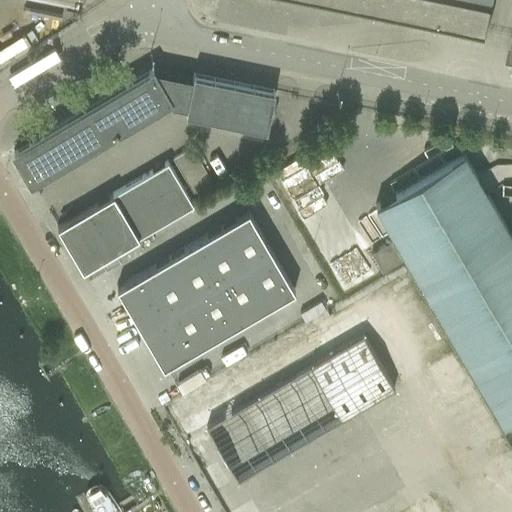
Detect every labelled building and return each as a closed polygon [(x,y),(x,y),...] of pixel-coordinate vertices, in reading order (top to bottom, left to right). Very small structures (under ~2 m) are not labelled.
[(334,0),(365,6),(402,14),(414,16),(488,32),(492,12),(494,0),(334,0)] [(169,100),(153,71),(152,70),(13,152),(30,181),(169,100)] [(192,79),(153,71),(169,100),(171,104),(186,107),(185,113),(187,113),(187,112),(265,128),(265,129),(266,129),(274,90),(273,90),(272,91),(194,75),(195,74),(193,73),(192,79)] [(191,147),(173,158),(193,192),(211,181),(191,147)] [(463,153),(445,163),(374,204),(503,424),(511,418),(511,236),(482,185),(463,153)] [(167,161),(112,194),(137,237),(192,204),(167,161)] [(82,269),(98,259),(113,251),(137,237),(112,194),(57,226),(82,269)] [(248,210),(195,241),(218,281),(244,266),(271,250),(248,210)] [(195,241),(169,256),(192,296),(218,281),(195,241)] [(390,241),(371,252),(381,270),(400,259),(390,241)] [(294,290),(271,250),(244,266),(267,305),(294,290)] [(113,251),(98,259),(105,270),(119,262),(113,251)] [(169,256),(143,271),(159,298),(166,311),(192,296),(169,256)] [(244,266),(218,281),(241,321),(267,305),(244,266)] [(116,287),(132,314),(159,298),(143,271),(116,287)] [(218,281),(192,296),(215,336),(241,321),(218,281)] [(166,311),(174,324),(189,351),(215,336),(192,296),(166,311)] [(132,314),(147,340),(174,324),(166,311),(159,298),(132,314)] [(174,324),(147,340),(163,367),(189,351),(174,324)] [(363,337),(200,415),(228,474),(391,395),(363,337)] [(244,369),(284,350),(279,340),(239,359),(244,369)] [(426,370),(446,404),(470,390),(450,356),(426,370)] [(168,416),(184,406),(177,394),(161,404),(168,416)] [(96,484),(91,485),(87,489),(86,493),(85,498),(86,502),(91,511),(121,511),(118,507),(108,489),(105,486),(100,484),(96,484)]
